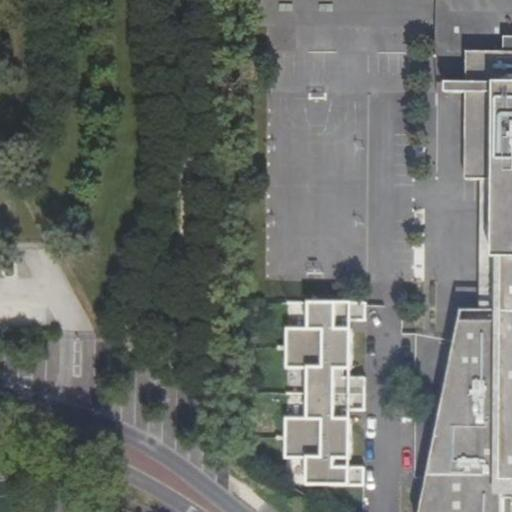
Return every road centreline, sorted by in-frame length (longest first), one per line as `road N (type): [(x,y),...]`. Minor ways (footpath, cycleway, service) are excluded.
road 1 (tertiary): [(237,511),(146,443),(99,424),(54,420)]
road 2 (unknown): [(54,420),(64,319),(42,289),(0,284)]
road 3 (tertiary): [(54,420),(101,464),(188,511)]
